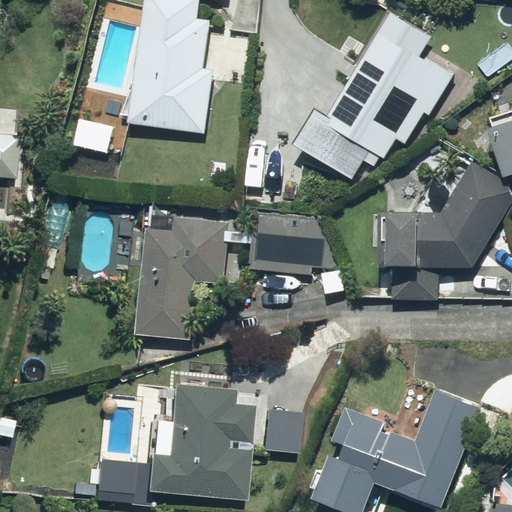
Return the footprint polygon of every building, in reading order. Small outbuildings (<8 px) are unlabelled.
[(156,0),(139,118),(215,130),(226,63),(213,61),(220,17),(209,15),(211,0),(156,0)] [(383,19),(333,100),(329,97),(304,137),(308,140),(363,174),(380,147),(390,152),(447,59),(383,19)] [(511,117),(481,129),(501,184),(511,180),(511,117)] [(25,131),(0,128),(0,173),(21,175),(25,131)] [(441,216),(380,215),(378,268),(392,268),(391,301),(437,302),(438,269),(471,270),(511,196),(511,190),(501,184),(469,166),(441,216)] [(324,209),(264,205),(262,264),(318,272),(319,265),(346,269),(324,209)] [(162,222),(157,222),(149,330),(203,334),(207,280),(233,282),(237,219),(163,214),(162,222)] [(244,386),(182,381),(177,446),(160,445),(159,459),(103,455),(100,496),(156,500),(157,486),(253,493),(260,401),(243,399),(244,386)] [(396,416),(356,401),(324,491),(375,510),(387,477),(453,500),(488,403),(440,385),(433,403),(411,395),(400,426),(393,424),(396,416)] [(511,511),(511,499),(493,498),(491,511),(511,511)]
